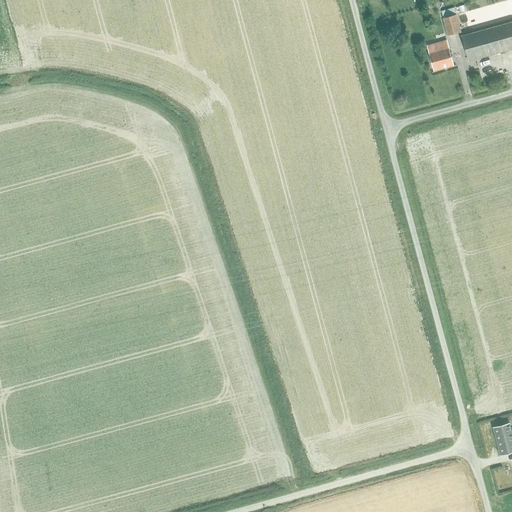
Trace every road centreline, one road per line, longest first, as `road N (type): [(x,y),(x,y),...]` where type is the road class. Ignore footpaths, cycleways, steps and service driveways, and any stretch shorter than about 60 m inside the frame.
road 1 (unclassified): [(469,447),(385,128)]
road 2 (unclassified): [(233,511),(469,447)]
road 3 (unclassified): [(385,128),(350,0)]
road 4 (unclassified): [(385,128),(511,92)]
